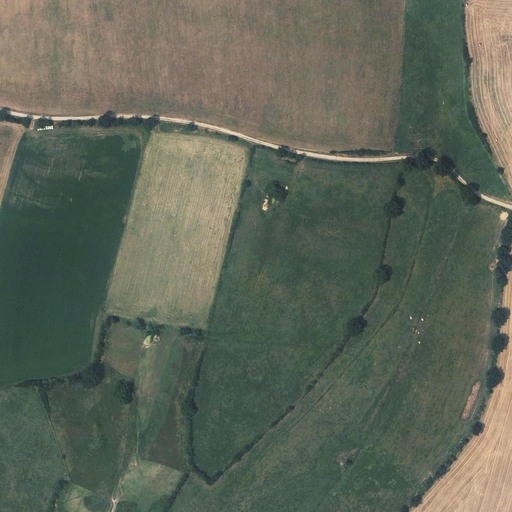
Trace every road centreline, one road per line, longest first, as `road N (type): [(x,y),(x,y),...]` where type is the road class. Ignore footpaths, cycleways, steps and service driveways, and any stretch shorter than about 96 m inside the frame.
road 1 (track): [(0,110),(48,119),(124,114),(191,121),(325,156),(418,153),(444,162),(479,195),(511,206)]
road 2 (track): [(511,226),(487,403),(460,454),(410,511)]
